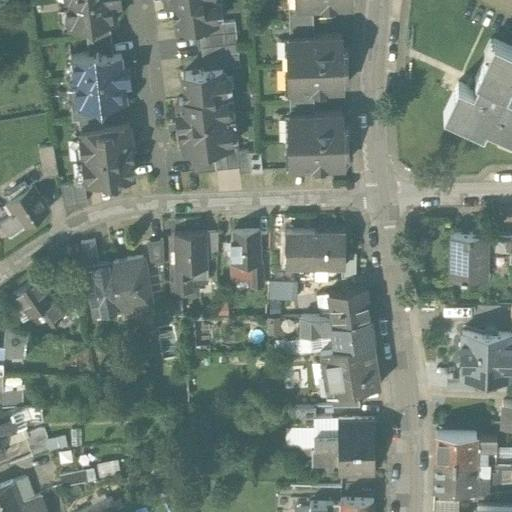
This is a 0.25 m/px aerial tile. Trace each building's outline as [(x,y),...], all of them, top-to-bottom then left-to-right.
[(85,21),(109,18),(117,17),(115,1),(118,1),(117,0),(64,0),(67,24),(85,21)] [(215,0),(165,0),(165,2),(172,1),(173,15),(175,15),(176,25),(197,22),(218,20),(215,0)] [(289,21),(311,21),(311,5),(300,5),(300,4),(289,4),(289,21)] [(109,18),(85,21),(87,36),(110,33),(109,18)] [(233,18),(218,20),(197,22),(200,46),(236,42),(233,18)] [(290,37),(312,36),(311,21),(289,21),(290,37)] [(110,33),(87,36),(88,53),(106,51),(106,54),(113,54),(110,33)] [(291,68),(292,90),(313,90),(344,89),(343,74),(347,74),(347,63),(348,63),(348,51),(343,51),(342,35),(312,36),(290,37),(291,54),(288,54),(288,68),(291,68)] [(511,81),(511,49),(493,41),(475,79),(478,81),(473,91),(457,84),(443,115),(482,133),(485,127),(511,139),(511,96),(506,94),(511,81)] [(236,42),(200,46),(202,68),(222,66),(238,64),(236,42)] [(76,104),(94,102),(98,101),(102,105),(105,101),(127,98),(125,81),(128,81),(127,69),(123,69),(122,53),(113,54),(106,54),(106,51),(88,53),(71,55),(76,102),(76,104)] [(222,66),(202,68),(182,70),(183,79),(181,80),(182,95),(175,96),(176,108),(174,108),(175,123),(178,123),(181,151),(190,150),(214,147),(231,145),(222,66)] [(290,90),(290,102),(313,102),(313,90),(292,90),(290,90)] [(70,102),(72,119),(78,118),(96,116),(94,102),(76,104),(76,102),(70,102)] [(290,114),(291,114),(313,113),(313,102),(290,102),(290,114)] [(313,113),(291,114),(291,132),(289,132),(289,146),(292,146),(292,168),(345,167),(344,152),(348,152),(347,128),(344,129),(343,113),(313,113)] [(96,116),(78,118),(80,130),(104,127),(102,115),(96,116)] [(104,127),(80,130),(86,179),(103,177),(104,180),(124,177),(123,175),(132,174),(130,157),(133,157),(129,124),(104,127)] [(54,143),(42,145),(46,173),(58,171),(54,143)] [(214,147),(216,170),(239,167),(237,151),(236,145),(231,145),(214,147)] [(214,147),(190,150),(192,173),(216,170),(214,147)] [(249,151),(251,172),(251,175),(263,173),(260,149),(249,151)] [(237,151),(239,167),(239,173),(251,172),(249,151),(249,150),(237,151)] [(24,181),(8,192),(11,196),(7,199),(24,225),(49,209),(31,183),(28,186),(24,181)] [(83,181),(61,185),(65,205),(87,202),(83,181)] [(233,278),(235,279),(250,278),(250,286),(261,285),(261,262),(257,262),(257,231),(232,231),(232,242),(228,242),(228,249),(229,274),(230,276),(231,277),(233,278)] [(175,233),(176,268),(185,268),(205,268),(205,232),(175,233)] [(314,232),(286,232),(285,264),(314,264),(314,232)] [(314,232),(314,264),(342,264),(342,232),(314,232)] [(509,257),(509,239),(486,238),(486,235),(449,234),(449,279),(485,280),(486,257),(509,257)] [(163,263),(162,239),(148,241),(152,265),(163,263)] [(96,241),(81,244),(86,267),(101,264),(96,241)] [(144,256),(112,262),(122,309),(139,306),(142,320),(156,317),(144,256)] [(112,262),(101,264),(86,267),(96,314),(122,309),(112,262)] [(186,277),(185,268),(176,268),(176,291),(191,291),(191,276),(186,277)] [(39,276),(13,293),(29,317),(44,308),(55,300),(39,276)] [(272,294),(285,295),(286,282),(273,281),(272,294)] [(365,288),(327,291),(331,317),(332,323),(370,317),(365,288)] [(55,300),(44,308),(53,322),(65,315),(55,300)] [(139,306),(122,309),(124,323),(142,320),(139,306)] [(332,323),(331,317),(302,316),(301,334),(318,335),(318,333),(331,333),(330,323),(332,323)] [(370,317),(332,323),(330,323),(331,333),(334,348),(373,341),(370,317)] [(511,332),(461,331),(460,379),(477,380),(480,384),(492,384),(496,380),(511,380),(511,375),(511,332)] [(373,341),(334,348),(323,349),(330,394),(355,390),(380,386),(373,341)] [(137,346),(128,348),(132,371),(141,369),(137,346)] [(132,371),(128,348),(120,349),(124,372),(132,371)] [(17,363),(2,363),(2,383),(18,383),(17,363)] [(355,407),(355,390),(330,394),(332,407),(355,407)] [(511,403),(502,403),(501,427),(511,427),(511,403)] [(314,407),(289,407),(289,428),(313,428),(314,407)] [(0,415),(0,433),(22,425),(16,410),(0,415)] [(373,419),(337,419),(338,443),(338,447),(373,447),(373,419)] [(474,463),(475,453),(475,434),(435,433),(434,461),(474,463)] [(314,447),(338,447),(338,443),(329,443),(329,436),(313,437),(313,441),(306,441),(306,448),(314,447)] [(46,439),(28,446),(32,456),(50,449),(46,439)] [(338,452),(338,447),(314,447),(314,458),(329,458),(329,452),(338,452)] [(338,447),(338,452),(338,475),(373,475),(373,447),(338,447)] [(474,463),(510,463),(511,448),(488,447),(488,453),(475,453),(474,463)] [(474,471),(474,463),(434,461),(433,489),(473,491),(474,471)] [(511,463),(510,463),(474,463),(474,471),(486,471),(486,478),(511,478),(511,463)] [(0,509),(20,502),(12,481),(0,486),(0,509)] [(47,511),(40,493),(20,502),(0,509),(0,511),(47,511)] [(111,497),(75,511),(111,511),(116,510),(111,497)] [(309,501),(308,511),(372,511),(372,499),(340,498),(340,502),(309,501)]
